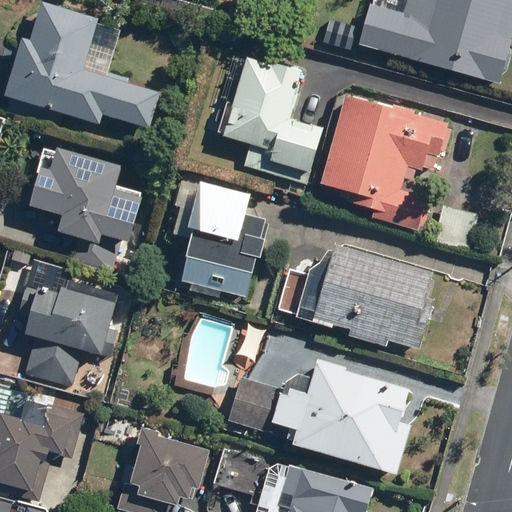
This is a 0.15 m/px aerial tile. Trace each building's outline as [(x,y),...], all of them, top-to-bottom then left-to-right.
[(502,89),(511,51),(511,0),(410,0),(407,13),(373,3),(360,49),(502,89)] [(100,20),(38,2),(9,99),(153,141),(167,96),(85,72),(100,20)] [(359,25),(331,19),(325,45),(354,51),(359,25)] [(308,69),(253,54),(228,140),(273,152),(267,174),(310,186),(325,132),(293,123),(308,69)] [(454,124),(351,93),(318,203),(426,235),(437,198),(406,188),(413,165),(439,173),(454,124)] [(0,153),(8,125),(0,122),(0,153)] [(123,170),(52,148),(28,224),(65,235),(59,252),(101,265),(106,250),(127,256),(145,202),(116,193),(123,170)] [(273,225),(204,205),(181,283),(250,303),(273,225)] [(420,353),(443,273),(338,244),(315,324),(420,353)] [(126,298),(34,271),(20,317),(39,323),(25,371),(78,387),(87,354),(108,360),(126,298)] [(400,475),(424,389),(321,361),(312,395),(245,377),(231,429),(400,475)] [(0,410),(0,492),(42,505),(56,454),(73,459),(86,416),(45,404),(40,422),(0,410)] [(215,450),(147,430),(123,507),(139,511),(168,511),(172,501),(197,508),(215,450)] [(256,456),(225,447),(214,486),(245,495),(256,456)] [(371,511),(377,490),(273,463),(259,511),(371,511)]
